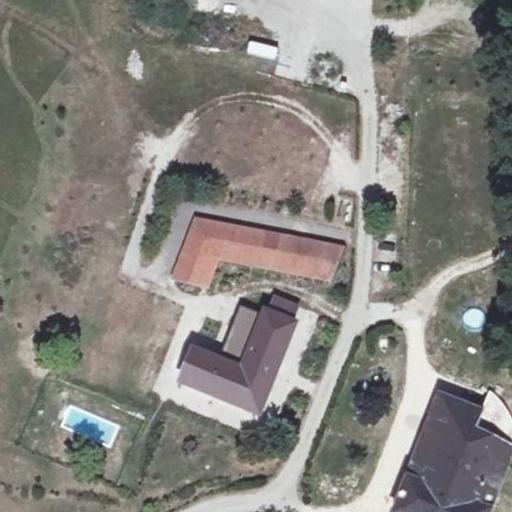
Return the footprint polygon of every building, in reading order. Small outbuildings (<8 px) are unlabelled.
[(498,309),(511,0),(406,0),(393,304),(498,309)] [(219,23),(220,11),(206,10),(204,22),(219,23)] [(343,250),(281,238),(279,248),(264,245),(266,235),(197,222),(175,279),(208,288),(218,259),(331,282),(343,250)] [(260,415),(297,324),(292,323),(298,308),(277,298),(270,313),(267,312),(266,314),(241,304),(220,354),(197,344),(181,382),(260,415)] [(511,420),(510,416),(508,413),(501,403),(495,397),(489,394),(481,413),(474,431),(511,448),(511,420)] [(488,511),(489,510),(511,456),(511,448),(474,431),(481,413),(439,397),(394,511),(488,511)]
